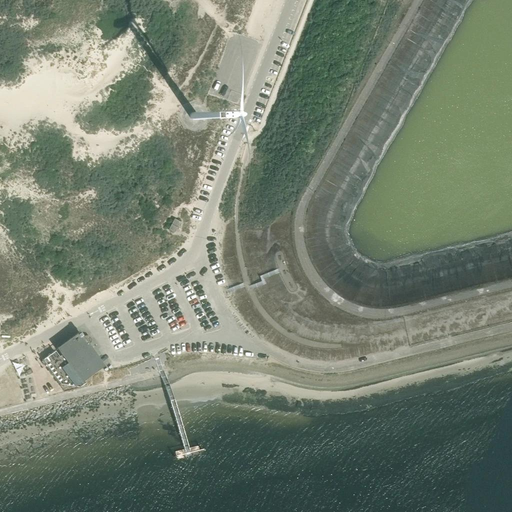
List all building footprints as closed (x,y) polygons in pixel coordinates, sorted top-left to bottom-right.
[(198,118),(198,117),(198,115),(197,114),(197,113),(195,112),(194,112),(193,112),(191,113),(190,114),(190,116),(190,118),(191,119),(193,120),(194,120),(195,120),(196,119),(197,119),(198,118)] [(174,233),(175,229),(179,222),(174,219),(168,229),(174,233)] [(54,351),(71,375),(80,386),(84,383),(82,380),(101,366),(78,333),(60,346),(57,348),(56,349),(54,351)] [(41,359),(59,384),(71,375),(54,351),(53,350),(41,359)] [(80,386),(71,375),(59,384),(78,388),(80,386)]
